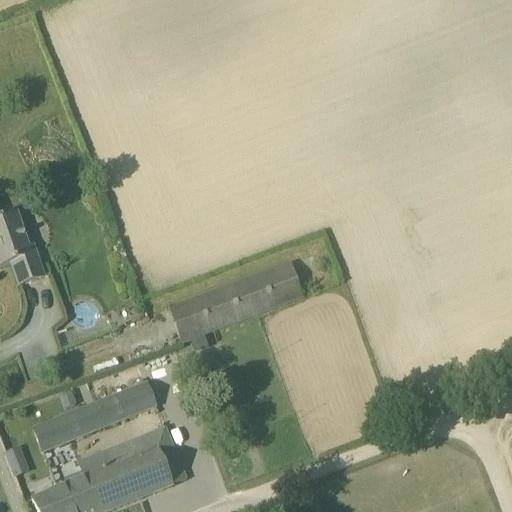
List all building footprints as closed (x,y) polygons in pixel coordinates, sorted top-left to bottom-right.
[(30,257),(16,216),(0,221),(0,268),(11,265),(19,288),(43,280),(35,256),(30,257)] [(181,344),(302,299),(289,264),(169,310),(181,344)] [(32,432),(42,455),(53,451),(154,410),(144,387),(51,424),(32,432)] [(64,480),(67,487),(56,492),(31,502),(35,511),(112,511),(185,482),(164,431),(109,453),(113,460),(64,480)] [(19,450),(4,456),(9,468),(24,462),(19,450)]
